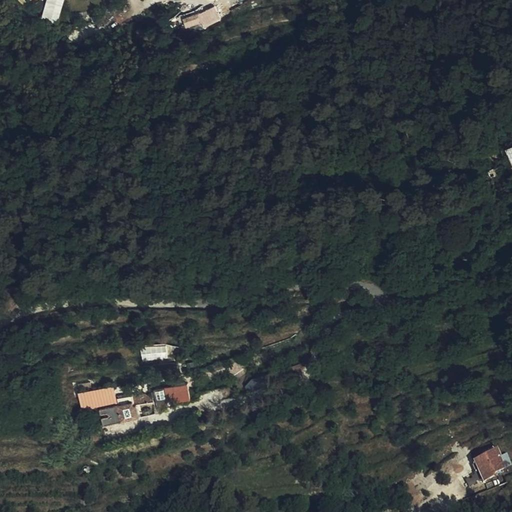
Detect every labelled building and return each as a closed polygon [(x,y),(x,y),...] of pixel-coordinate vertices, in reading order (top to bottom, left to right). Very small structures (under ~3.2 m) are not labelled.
[(184,16),(186,25),(202,22),(201,13),(184,16)] [(187,26),(189,33),(202,29),(200,23),(187,26)] [(504,172),(502,166),(490,170),(493,177),(504,172)] [(439,188),(440,179),(416,176),(415,190),(430,191),(439,188)] [(192,400),(189,384),(164,387),(167,401),(177,399),(177,403),(192,400)] [(105,425),(134,417),(131,404),(101,412),(105,425)] [(499,458),(495,451),(472,464),(477,472),(481,481),(483,483),(494,477),(493,475),(502,470),(506,468),(511,466),(506,455),(499,458)] [(481,481),(477,472),(464,479),(469,488),(481,481)] [(499,481),(501,486),(508,483),(506,478),(499,481)] [(385,509),(399,505),(397,500),(383,504),(385,509)]
